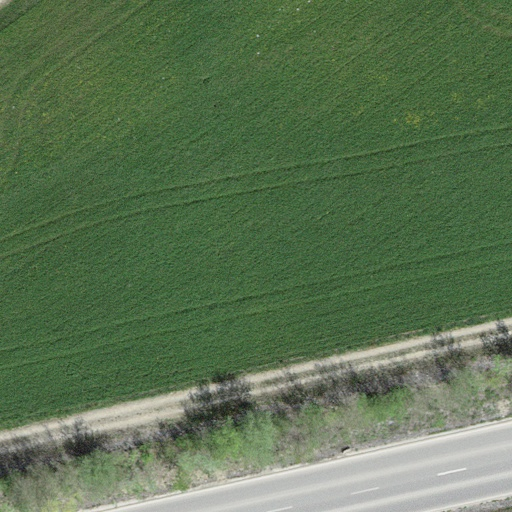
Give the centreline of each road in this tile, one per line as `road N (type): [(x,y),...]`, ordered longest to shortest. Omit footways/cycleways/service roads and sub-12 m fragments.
road 1 (track): [(0,446),(511,335)]
road 2 (unclassified): [(234,511),(511,450)]
